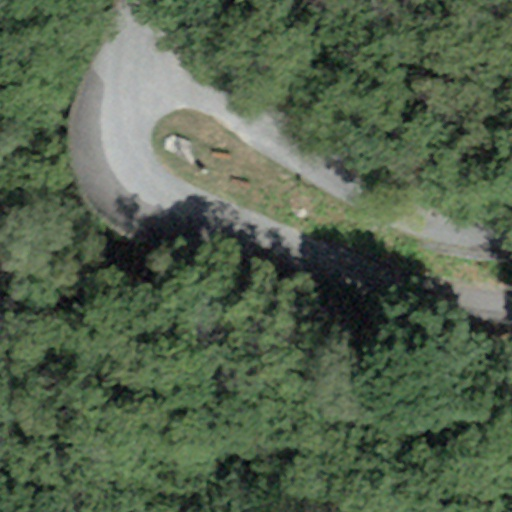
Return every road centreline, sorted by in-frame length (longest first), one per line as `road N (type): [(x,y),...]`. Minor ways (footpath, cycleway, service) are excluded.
road 1 (unclassified): [(152,69),(117,135),(120,159),(144,186),(184,213),(275,248),(434,298),(511,313)]
road 2 (unclassified): [(511,240),(417,226),(366,206),(210,93),(152,69)]
